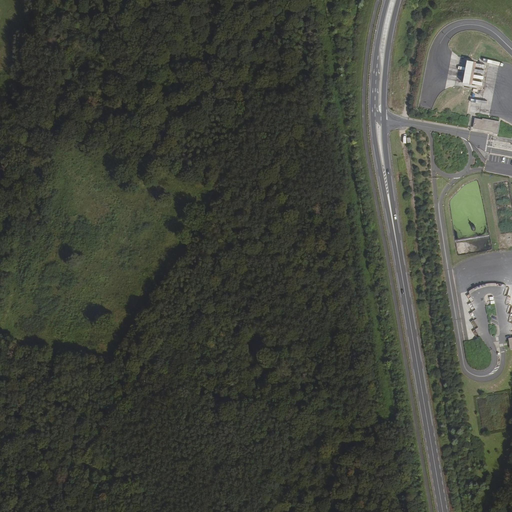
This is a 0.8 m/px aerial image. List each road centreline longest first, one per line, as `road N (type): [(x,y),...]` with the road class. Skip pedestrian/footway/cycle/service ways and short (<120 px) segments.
road 1 (secondary): [(391,212),(443,511)]
road 2 (secondary): [(383,119),(398,0)]
